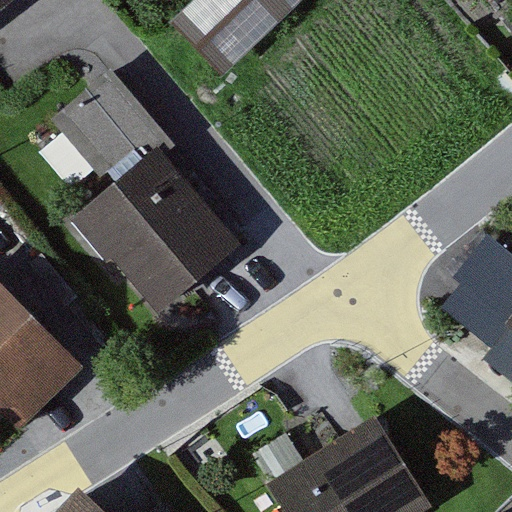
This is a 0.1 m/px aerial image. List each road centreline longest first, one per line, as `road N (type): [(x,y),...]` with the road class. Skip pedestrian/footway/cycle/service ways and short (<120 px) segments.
road 1 (residential): [(339,298),(3,511)]
road 2 (residential): [(339,298),(511,436)]
road 3 (residential): [(511,161),(339,298)]
